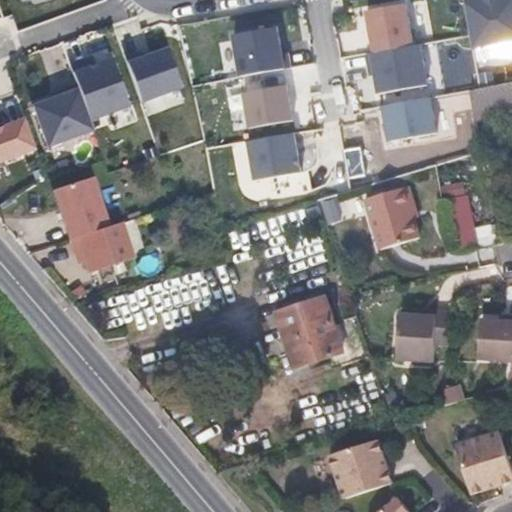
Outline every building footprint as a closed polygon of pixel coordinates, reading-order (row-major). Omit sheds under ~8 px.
[(511,0),(475,0),(469,1),(476,52),(511,46),(511,0)] [(407,4),(369,9),(375,52),(414,46),(407,4)] [(280,29),(234,36),(240,79),(287,72),(280,29)] [(370,55),(376,95),(429,87),(423,47),(370,55)] [(167,48),(127,61),(141,102),(181,89),(167,48)] [(115,63),(77,74),(91,121),(129,110),(115,63)] [(511,84),(471,89),(475,126),(511,122),(511,84)] [(289,86),(244,94),(251,131),(296,122),(289,86)] [(74,90),(30,105),(44,148),(89,133),(74,90)] [(433,98),(384,107),(391,144),(441,135),(433,98)] [(24,120),(0,127),(0,163),(35,152),(24,120)] [(296,137),(249,145),(256,183),(302,176),(296,137)] [(56,192),(72,241),(110,229),(111,229),(95,179),(56,192)] [(411,187),(368,200),(383,249),(421,237),(416,218),(412,208),(417,207),(411,187)] [(456,250),(481,245),(470,194),(445,199),(456,250)] [(320,202),(329,225),(344,219),(335,196),(320,202)] [(134,259),(122,225),(111,229),(110,229),(72,241),(77,257),(84,255),(86,262),(91,274),(134,259)] [(84,255),(77,257),(80,264),(86,262),(84,255)] [(278,315),(287,342),(296,369),(342,354),(325,299),(278,315)] [(421,317),(419,317),(401,316),(397,360),(434,363),(435,343),(450,344),(452,313),(437,312),(437,318),(421,317)] [(511,321),(503,321),(483,320),(482,360),(511,361),(511,321)] [(456,446),(471,495),(486,491),(485,487),(500,483),(501,486),(511,482),(511,472),(499,432),(456,446)] [(384,455),(379,441),(330,457),(343,500),(393,484),(388,470),(385,471),(380,456),(384,455)] [(388,470),(384,455),(380,456),(385,471),(388,470)] [(501,486),(500,483),(485,487),(486,491),(501,486)] [(409,511),(398,499),(382,511),(409,511)]
